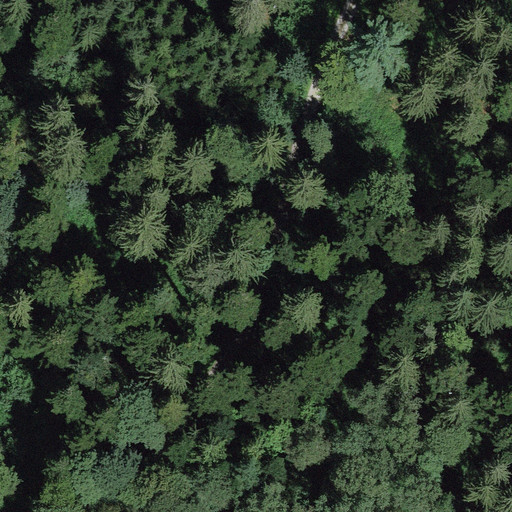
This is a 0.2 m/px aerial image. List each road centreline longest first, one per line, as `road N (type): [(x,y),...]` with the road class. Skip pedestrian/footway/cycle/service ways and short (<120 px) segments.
road 1 (track): [(100,511),(125,493),(233,352),(279,236),(332,48)]
road 2 (track): [(25,511),(38,370),(27,280),(0,209)]
